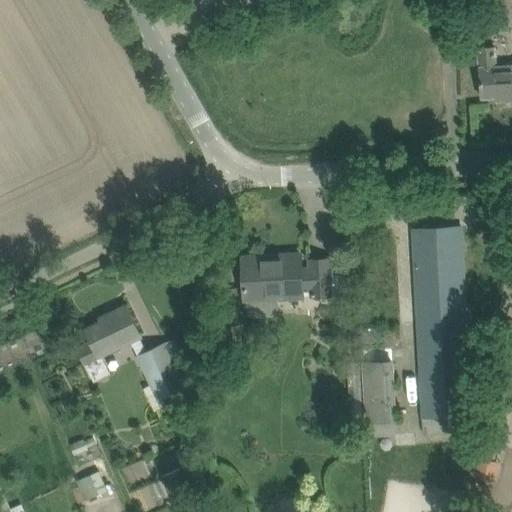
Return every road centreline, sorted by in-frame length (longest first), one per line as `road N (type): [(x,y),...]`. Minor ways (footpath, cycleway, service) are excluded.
road 1 (unclassified): [(233,170),(265,177),(511,163)]
road 2 (unclassified): [(233,170),(200,199),(0,296)]
road 3 (unclassified): [(233,170),(129,0)]
